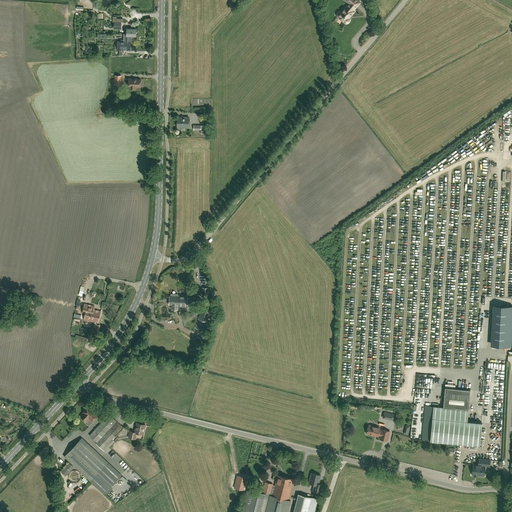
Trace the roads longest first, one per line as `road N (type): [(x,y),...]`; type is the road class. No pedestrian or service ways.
road 1 (unclassified): [(505,489),(460,488),(170,416),(95,395),(80,381)]
road 2 (unclassified): [(404,0),(195,253),(152,256)]
road 3 (secondary): [(152,256),(161,0)]
road 4 (secondary): [(80,381),(125,323),(152,256)]
